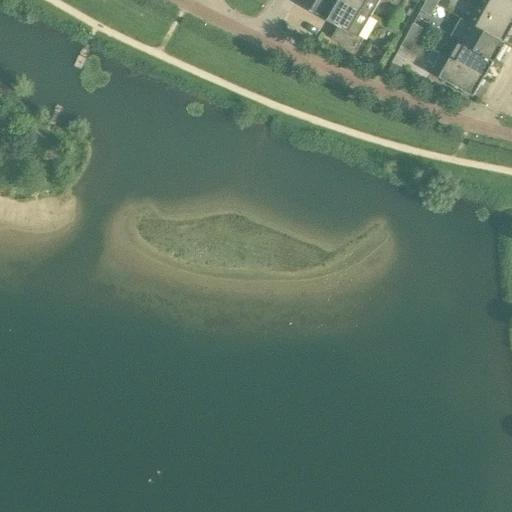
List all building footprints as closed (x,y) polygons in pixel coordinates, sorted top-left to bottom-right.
[(370,17),(340,0),(315,0),(312,7),(310,11),(315,14),(338,27),(331,39),(354,53),(362,40),(358,37),(370,17)] [(340,0),(370,17),(379,0),(387,0),(393,3),(394,0),(340,0)] [(436,6),(427,0),(420,12),(430,17),(436,6)] [(511,1),(509,0),(482,0),(479,6),(511,24),(511,1)] [(511,24),(479,6),(469,24),(503,43),(503,42),(511,26),(511,24)] [(503,43),(469,24),(460,19),(450,37),(459,42),(493,61),(492,62),(493,62),(504,43),(503,42),(503,43)] [(407,36),(417,41),(423,30),(413,24),(407,36)] [(417,41),(407,36),(400,47),(410,53),(417,41)] [(459,42),(449,59),(482,79),(492,62),(493,61),(459,42)] [(482,79),(449,59),(440,55),(430,73),(472,97),(482,79)] [(391,64),(387,73),(399,78),(403,68),(391,64)]
